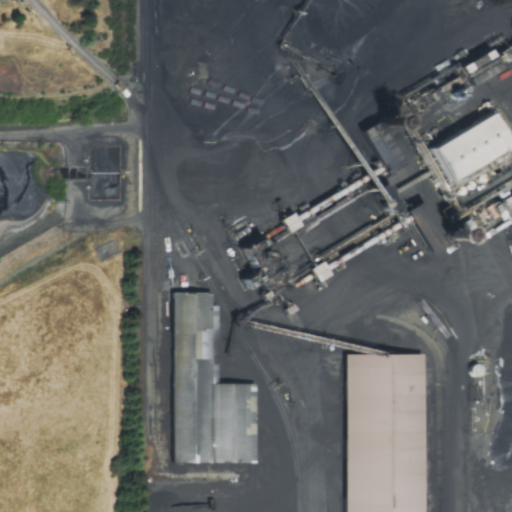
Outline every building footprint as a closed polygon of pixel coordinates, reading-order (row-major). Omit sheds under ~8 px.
[(505,147),(487,114),(426,147),(448,189),(462,182),(457,173),(505,147)] [(511,193),(492,204),(496,210),(511,201),(511,193)] [(444,245),(418,201),(401,211),(427,255),(444,245)] [(325,275),(318,262),(306,269),(313,282),(325,275)] [(168,463),(252,463),(252,384),(214,384),(215,306),(208,306),(208,293),(169,293),(168,463)] [(341,511),(420,511),(420,355),(341,355),(341,511)]
